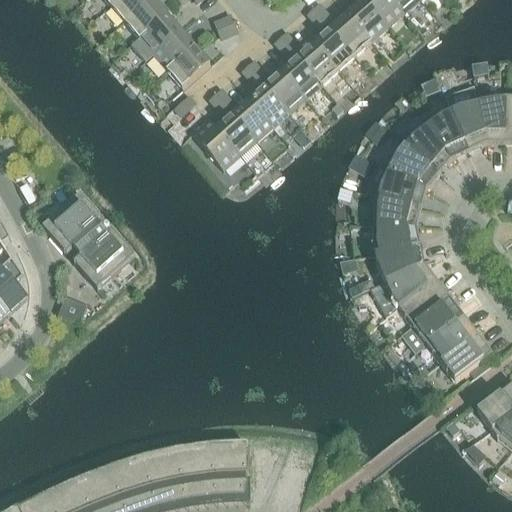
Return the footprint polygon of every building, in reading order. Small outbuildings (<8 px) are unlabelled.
[(102,0),(111,10),(122,0),(102,0)] [(122,0),(111,10),(125,26),(155,0),(122,0)] [(155,0),(125,26),(139,42),(171,15),(157,0),(155,0)] [(347,18),(372,46),(388,32),(363,4),(367,1),(366,0),(353,0),(360,7),(347,18)] [(363,4),(388,32),(404,18),(388,0),(368,0),(367,1),(363,4)] [(388,0),(404,18),(420,4),(417,0),(388,0)] [(310,17),(319,26),(326,20),(317,10),(310,17)] [(139,42),(153,59),(181,34),(168,19),(172,16),(171,15),(139,42)] [(331,33),(355,61),(372,46),(347,18),(334,30),(331,33)] [(314,47),(339,75),(355,61),(331,33),(334,30),(326,20),(319,26),(327,36),(314,47)] [(233,22),(224,26),(229,37),(238,34),(233,22)] [(229,37),(224,26),(215,29),(220,41),(229,37)] [(153,59),(168,75),(196,51),(181,34),(153,59)] [(277,45),(286,55),(293,48),(285,39),(277,45)] [(298,61),(322,89),(339,75),(314,47),(302,58),(298,61)] [(282,76),(306,104),(322,89),(298,61),(302,58),(293,48),(286,55),(294,65),(282,76)] [(196,51),(168,75),(182,92),(210,68),(196,51)] [(245,74),(253,83),(261,77),(252,67),(245,74)] [(265,90),(290,118),(306,104),(282,76),(269,87),(265,90)] [(249,104),(274,132),(290,118),(265,90),(269,87),(261,77),(253,83),(262,93),(249,104)] [(212,102),(221,112),(228,105),(219,96),(212,102)] [(496,101),(479,105),(487,148),(506,149),(508,102),(498,101),(498,100),(496,100),(496,101)] [(177,111),(184,118),(193,110),(187,103),(177,111)] [(233,118),(257,146),(274,132),(249,104),(236,115),(233,118)] [(210,124),(209,124),(241,160),(257,146),(233,118),(236,115),(228,105),(221,112),(229,121),(217,132),(210,124)] [(459,109),(450,113),(470,156),(487,148),(479,105),(461,108),(460,107),(459,108),(459,109)] [(440,118),(425,129),(452,164),(470,156),(450,113),(441,117),(441,116),(440,117),(440,118)] [(241,160),(209,124),(192,139),(224,175),(241,160)] [(375,127),(365,139),(378,150),(388,137),(375,127)] [(410,141),(403,149),(439,179),(452,164),(425,129),(410,140),(409,139),(409,140),(410,141)] [(294,139),(303,150),(312,143),(302,132),(294,139)] [(396,157),(388,174),(427,194),(439,179),(403,149),(397,156),(396,155),(395,156),(396,157)] [(356,157),(349,172),(364,179),(371,165),(356,157)] [(379,191),(377,201),(422,212),(427,194),(388,174),(379,190),(378,190),(378,191),(379,191)] [(344,194),(342,202),(354,205),(356,197),(344,194)] [(105,225),(81,198),(43,232),(67,259),(73,253),(80,262),(74,267),(97,294),(135,261),(112,234),(105,239),(98,231),(105,225)] [(374,212),(373,230),(418,231),(422,212),(377,201),(374,210),(373,210),(373,211),(374,212)] [(373,250),(375,259),(421,250),(418,231),(373,230),(373,248),(372,248),(372,250),(373,250)] [(377,270),(385,287),(425,269),(421,250),(375,259),(377,269),(376,269),(376,270),(377,270)] [(1,272),(0,272),(0,304),(11,317),(27,302),(14,287),(23,280),(11,262),(1,272)] [(393,304),(399,313),(437,285),(425,269),(385,287),(392,303),(392,304),(392,305),(393,304)] [(369,283),(347,293),(351,302),(371,293),(372,293),(373,292),(369,283)] [(407,322),(413,331),(451,303),(437,285),(399,313),(406,321),(405,322),(406,323),(407,322)] [(67,301),(59,320),(81,329),(88,310),(67,301)] [(413,331),(401,340),(415,358),(427,349),(465,321),(451,303),(413,331)] [(0,304),(0,326),(11,317),(0,304)] [(434,358),(441,367),(478,339),(465,321),(427,349),(433,357),(432,358),(433,359),(434,358)] [(478,339),(441,367),(448,376),(447,377),(448,378),(449,377),(455,386),(471,375),(485,364),(493,358),(478,339)] [(485,364),(471,375),(476,382),(490,371),(485,364)] [(405,366),(399,370),(403,375),(409,371),(405,366)] [(511,389),(478,416),(492,435),(511,419),(511,389)] [(438,391),(426,400),(433,409),(445,401),(438,391)] [(499,444),(511,454),(511,419),(492,435),(498,443),(497,443),(498,444),(499,444)] [(452,426),(445,432),(453,442),(460,436),(452,426)] [(159,511),(177,508),(178,511),(187,509),(196,507),(202,506),(211,505),(224,504),(233,503),(249,503),(248,448),(238,448),(228,448),(214,450),(203,451),(196,451),(186,453),(179,454),(166,457),(144,462),(125,468),(106,474),(87,482),(68,490),(49,498),(20,511),(159,511)] [(498,475),(492,483),(500,489),(506,481),(498,475)]
